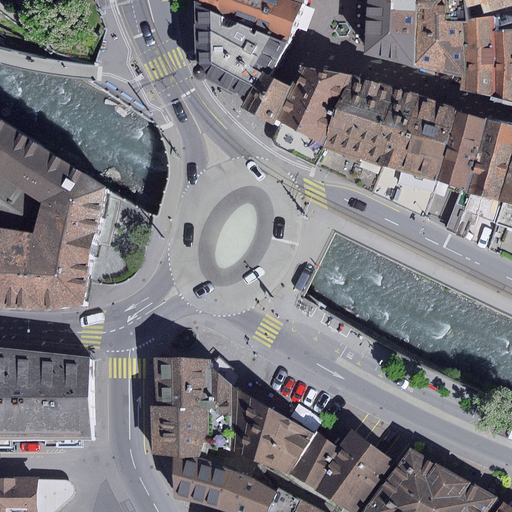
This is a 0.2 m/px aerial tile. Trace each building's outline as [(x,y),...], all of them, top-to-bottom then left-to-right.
[(204,81),(206,79),(253,100),(266,73),(274,77),(291,45),(194,0),(193,0),(196,65),(197,65),(195,67),(194,68),(193,70),(193,72),(193,75),(195,78),(197,80),(199,81),(204,81)] [(194,0),(291,45),(307,7),(289,0),(194,0)] [(415,0),(366,0),(363,55),(414,67),(415,0)] [(415,0),(414,67),(440,72),(461,77),(462,21),(469,20),(466,6),(464,0),(415,0)] [(511,0),(464,0),(466,6),(480,4),(482,13),(511,4),(511,0)] [(461,77),(461,90),(490,97),(492,64),(493,30),(493,18),(469,20),(462,21),(461,77)] [(492,64),(490,97),(490,100),(511,107),(511,29),(493,30),(492,64)] [(352,75),(314,69),(302,91),(285,127),(276,144),(314,164),(352,75)] [(274,77),(266,73),(253,100),(248,109),(265,117),(285,127),(302,91),(286,83),(274,77)] [(409,94),(352,75),(314,164),(372,193),(383,166),(409,94)] [(435,102),(409,94),(383,166),(372,193),(399,205),(435,102)] [(399,205),(424,216),(437,182),(459,111),(435,102),(399,205)] [(487,120),(459,111),(437,182),(465,191),(487,120)] [(0,310),(46,312),(83,307),(111,191),(0,119),(0,310)] [(511,152),(511,126),(487,120),(465,191),(471,192),(465,212),(493,222),(501,201),(498,200),(511,152)] [(511,152),(498,200),(501,201),(505,202),(497,224),(511,229),(511,152)] [(0,349),(0,440),(93,440),(94,358),(0,349)] [(157,359),(157,407),(209,407),(204,442),(230,446),(233,388),(211,368),(210,359),(157,359)] [(233,388),(230,446),(288,477),(314,434),(233,388)] [(157,407),(150,407),(151,453),(171,456),(197,461),(204,442),(209,407),(157,407)] [(314,434),(288,477),(349,511),(356,511),(394,462),(350,430),(336,447),(314,434)] [(486,511),(498,498),(410,449),(363,511),(486,511)] [(197,461),(171,456),(173,499),(218,511),(221,511),(324,511),(278,487),(276,492),(251,479),(255,468),(226,457),(222,468),(197,461)] [(46,511),(46,482),(0,482),(0,511),(46,511)] [(511,511),(511,507),(504,502),(496,511),(511,511)]
